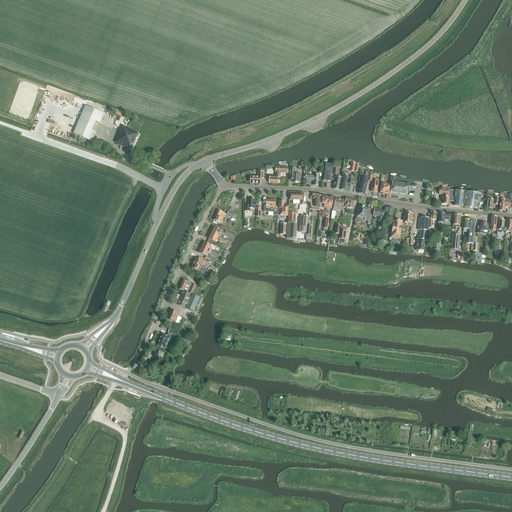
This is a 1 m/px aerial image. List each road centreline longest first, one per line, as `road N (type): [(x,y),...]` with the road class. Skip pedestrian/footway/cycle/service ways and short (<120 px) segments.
road 1 (primary): [(511,476),(315,447),(131,384)]
road 2 (tertiary): [(205,161),(284,134),(360,94),(440,35),(465,0)]
road 3 (tertiary): [(511,216),(314,189),(223,186)]
road 4 (unclassified): [(223,186),(129,369)]
road 5 (tertiary): [(99,333),(114,319),(174,189),(205,161)]
road 6 (track): [(111,387),(98,415),(121,430),(124,442),(103,511)]
